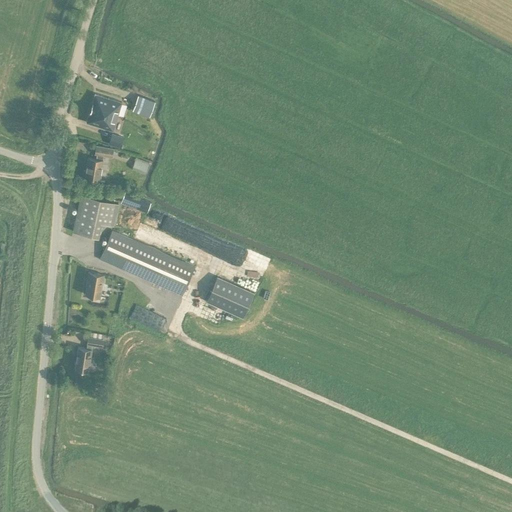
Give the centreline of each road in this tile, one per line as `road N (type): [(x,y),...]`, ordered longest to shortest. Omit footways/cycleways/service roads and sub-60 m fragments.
road 1 (unclassified): [(64,511),(42,485),(35,453),(57,218),(53,163)]
road 2 (unclassified): [(53,163),(95,0)]
